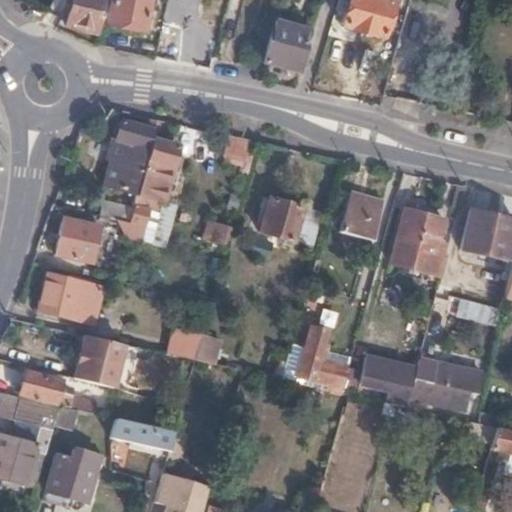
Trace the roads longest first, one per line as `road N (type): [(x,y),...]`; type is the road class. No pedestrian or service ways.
road 1 (secondary): [(77,83),(172,89),(291,112),(511,171)]
road 2 (tertiary): [(0,274),(34,114)]
